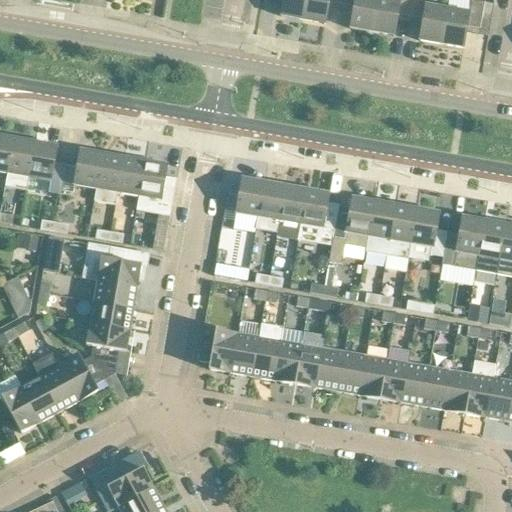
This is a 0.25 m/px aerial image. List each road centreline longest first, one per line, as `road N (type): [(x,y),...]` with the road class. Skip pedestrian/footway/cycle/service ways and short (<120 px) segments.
road 1 (residential): [(492,511),(497,485),(478,466),(163,412)]
road 2 (tertiary): [(211,120),(511,173)]
road 3 (residential): [(163,412),(211,120)]
road 4 (tertiary): [(501,111),(221,62)]
road 5 (tertiary): [(221,62),(0,23)]
road 6 (tertiary): [(0,83),(211,120)]
road 7 (residential): [(0,499),(163,412)]
